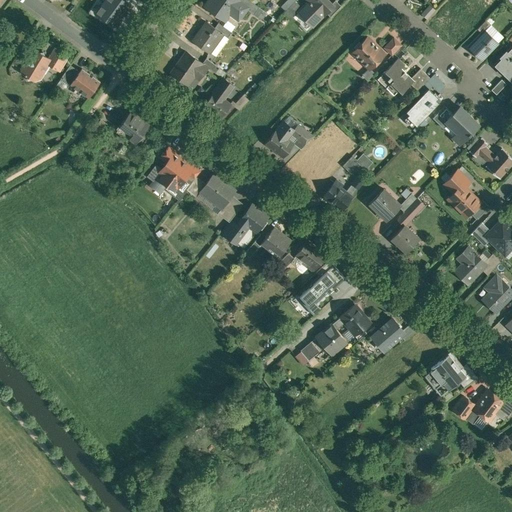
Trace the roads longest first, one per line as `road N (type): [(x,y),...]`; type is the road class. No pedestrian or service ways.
road 1 (residential): [(111,69),(511,363)]
road 2 (residential): [(372,0),(511,122)]
